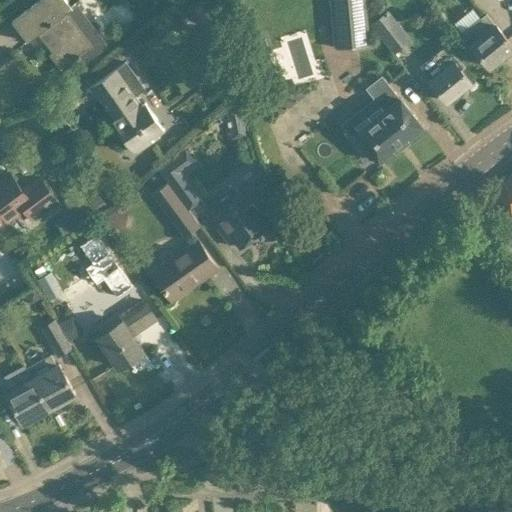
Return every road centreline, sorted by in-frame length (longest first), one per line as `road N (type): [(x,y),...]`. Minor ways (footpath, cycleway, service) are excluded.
road 1 (residential): [(511,496),(247,480),(227,471),(190,427)]
road 2 (tertiary): [(266,350),(511,138)]
